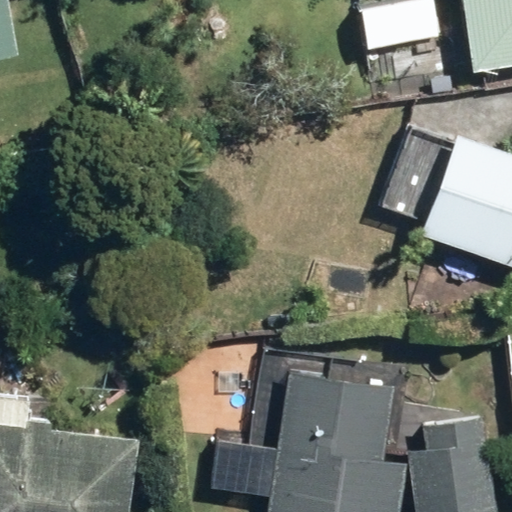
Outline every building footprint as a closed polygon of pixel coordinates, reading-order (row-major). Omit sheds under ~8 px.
[(511,0),(436,0),(452,79),(511,67),(511,0)] [(416,2),(342,15),(349,54),(422,41),(416,2)] [(511,158),(396,120),(367,208),(406,222),(400,240),(511,278),(511,158)] [(377,371),(257,365),(191,361),(186,442),(202,443),(200,494),(249,497),(248,511),(392,511),(395,464),(373,463),(377,371)] [(110,511),(114,439),(54,436),(56,395),(0,392),(0,511),(110,511)] [(478,511),(483,411),(408,408),(403,511),(478,511)]
